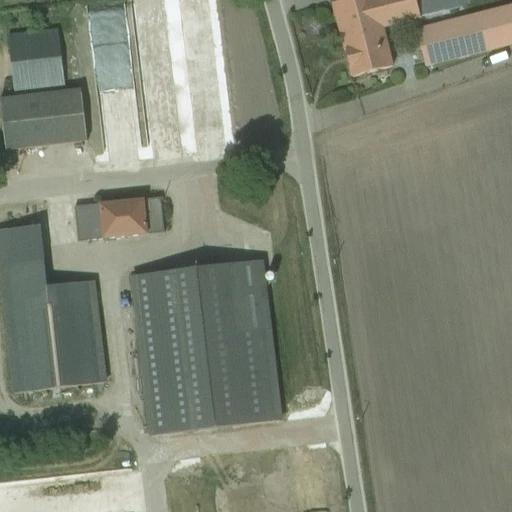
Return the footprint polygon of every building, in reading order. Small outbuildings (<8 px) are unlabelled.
[(424,24),(417,0),(354,0),(334,5),(355,81),(398,69),(389,33),(424,24)] [(511,9),(414,35),(424,71),(511,47),(511,9)] [(177,46),(175,33),(143,37),(145,50),(177,46)] [(80,37),(61,38),(61,61),(80,61),(80,37)] [(86,86),(1,94),(6,149),(91,141),(86,86)] [(78,246),(163,237),(159,203),(75,212),(78,246)] [(56,227),(9,232),(29,405),(116,395),(104,289),(64,293),(56,227)] [(131,279),(149,432),(284,417),(267,264),(131,279)] [(131,478),(97,479),(97,511),(127,511),(127,501),(131,500),(131,478)] [(0,511),(23,511),(23,490),(0,490),(0,511)]
